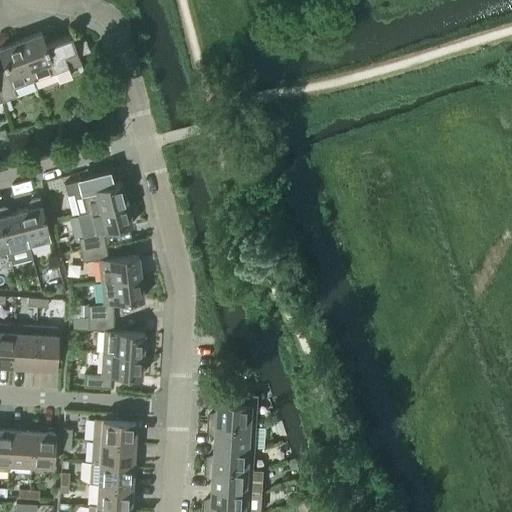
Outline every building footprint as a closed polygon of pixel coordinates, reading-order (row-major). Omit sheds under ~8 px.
[(41,31),(19,39),(34,79),(55,71),(58,80),(70,75),(67,67),(81,62),(72,39),(47,49),(41,31)] [(0,55),(5,69),(0,70),(0,90),(3,100),(16,95),(13,87),(34,79),(19,39),(0,46),(0,55)] [(85,39),(76,42),(80,53),(89,50),(85,39)] [(80,178),(64,182),(67,194),(73,192),(78,214),(88,211),(126,201),(121,179),(111,182),(107,170),(80,178)] [(33,206),(20,210),(29,245),(51,240),(39,195),(30,197),(33,206)] [(78,237),(80,248),(106,244),(103,230),(132,223),(126,201),(88,211),(93,233),(78,237)] [(4,204),(0,205),(0,220),(8,251),(11,260),(32,255),(29,245),(20,210),(6,213),(4,204)] [(0,252),(8,251),(0,220),(0,252)] [(98,258),(101,280),(140,276),(137,253),(108,257),(106,244),(80,248),(82,260),(98,258)] [(87,304),(88,316),(113,315),(113,302),(143,298),(140,276),(101,280),(103,302),(87,304)] [(27,304),(37,305),(38,296),(28,296),(27,304)] [(38,296),(37,305),(47,305),(48,297),(38,296)] [(104,329),(102,351),(142,353),(143,331),(114,329),(113,315),(88,316),(88,328),(104,329)] [(0,363),(12,364),(14,323),(0,322),(0,363)] [(12,364),(33,365),(36,324),(14,323),(12,364)] [(36,324),(33,365),(56,367),(58,326),(36,324)] [(142,353),(102,351),(101,373),(85,372),(85,384),(111,386),(111,374),(141,376),(142,353)] [(208,414),(207,422),(256,425),(258,394),(244,392),(228,391),(228,401),(218,400),(217,415),(208,414)] [(94,417),(93,439),(134,442),(135,419),(94,417)] [(207,422),(207,430),(216,431),(216,444),(255,447),(256,425),(207,422)] [(0,427),(0,468),(9,469),(9,462),(11,428),(0,427)] [(63,427),(63,437),(71,438),(72,428),(63,427)] [(33,429),(11,428),(9,462),(31,463),(33,429)] [(55,431),(33,429),(31,463),(53,464),(55,431)] [(71,438),(63,437),(62,447),(71,448),(71,438)] [(92,461),(99,461),(132,463),(134,442),(93,439),(92,461)] [(205,458),(205,465),(254,468),(255,447),(216,444),(215,458),(205,458)] [(88,482),(98,483),(131,485),(132,463),(99,461),(92,461),(89,461),(88,482)] [(214,474),(213,487),(262,491),(264,469),(254,468),(205,465),(204,473),(214,474)] [(61,470),(60,480),(69,481),(69,471),(61,470)] [(69,481),(60,480),(60,491),(68,491),(69,481)] [(98,483),(96,504),(130,506),(131,485),(98,483)] [(18,496),(28,496),(29,488),(19,487),(18,496)] [(203,501),(202,508),(251,511),(255,511),(261,511),(262,491),(213,487),(212,501),(203,501)] [(29,488),(28,496),(39,497),(39,488),(29,488)] [(16,510),(26,511),(26,502),(16,502),(16,510)] [(26,502),(26,511),(36,511),(37,503),(26,502)]
